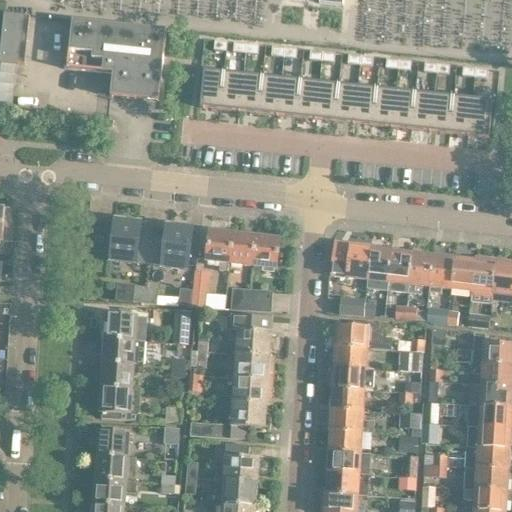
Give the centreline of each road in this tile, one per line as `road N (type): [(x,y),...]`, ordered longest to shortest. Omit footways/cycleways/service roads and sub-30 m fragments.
road 1 (residential): [(294,511),(313,200)]
road 2 (residential): [(28,170),(313,200)]
road 3 (residential): [(17,426),(28,170)]
road 4 (residential): [(313,200),(511,222)]
